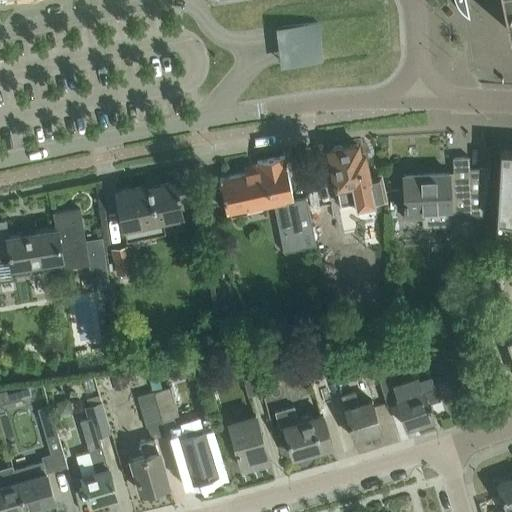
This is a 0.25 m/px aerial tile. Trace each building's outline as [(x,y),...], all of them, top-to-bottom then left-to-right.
[(465,12),(462,0),(448,0),(450,5),(452,9),(455,13),(459,16),(463,19),(467,20),(465,12)] [(511,0),(501,0),(508,31),(511,30),(511,0)] [(315,23),(279,27),(283,64),(319,60),(315,23)] [(332,148),(328,149),(333,171),(332,174),(333,180),(335,182),(336,186),(340,205),(355,202),(357,207),(358,212),(374,208),(373,204),(374,204),(373,203),(386,200),(384,193),(380,174),(368,176),(364,153),(359,154),(357,143),(342,146),(340,144),(333,145),(332,148)] [(511,150),(500,149),(496,220),(511,220),(511,150)] [(256,161),(257,163),(259,174),(246,176),(246,172),(219,178),(226,211),(279,201),(280,209),(276,209),(284,251),(316,245),(306,198),(293,200),(284,156),(256,161)] [(403,173),(405,219),(422,218),(422,226),(451,225),(450,217),(472,216),(484,215),(489,167),(469,168),(468,156),(452,157),(453,174),(448,174),(448,171),(447,171),(447,172),(404,174),(404,173),(403,173)] [(185,197),(184,193),(183,184),(176,185),(175,181),(144,187),(144,185),(115,191),(126,239),(165,231),(162,219),(182,214),(178,198),(185,197)] [(0,220),(0,279),(14,278),(13,270),(29,267),(28,264),(61,259),(62,266),(88,262),(84,240),(79,208),(53,212),(56,228),(8,236),(5,220),(0,220)] [(102,237),(84,240),(88,262),(92,289),(109,287),(102,237)] [(133,275),(127,244),(112,247),(118,278),(133,275)] [(483,302),(502,304),(507,259),(488,257),(483,302)] [(231,317),(217,319),(221,349),(222,361),(236,359),(231,317)] [(390,328),(389,337),(399,338),(400,329),(390,328)] [(342,349),(337,350),(339,357),(369,350),(369,348),(367,342),(342,349)] [(379,343),(367,342),(369,348),(369,350),(386,402),(397,398),(406,427),(433,418),(429,407),(431,407),(430,402),(439,399),(433,382),(429,369),(418,372),(403,377),(399,362),(393,363),(387,344),(379,343)] [(328,348),(315,350),(324,376),(336,373),(328,348)] [(324,376),(315,350),(294,352),(302,382),(324,376)] [(261,392),(251,357),(237,359),(248,395),(261,392)] [(497,383),(486,386),(490,400),(502,397),(497,383)] [(170,386),(153,391),(161,422),(179,417),(170,386)] [(7,389),(0,391),(0,403),(10,401),(7,389)] [(161,422),(153,391),(136,396),(145,426),(161,422)] [(381,430),(372,400),(359,404),(355,391),(341,395),(354,438),(381,430)] [(109,431),(101,400),(84,405),(92,435),(109,431)] [(331,445),(322,413),(298,420),(294,405),(274,410),(280,430),(285,428),(293,456),(331,445)] [(39,413),(52,460),(64,457),(51,410),(39,413)] [(269,460),(255,413),(228,421),(242,468),(269,460)] [(204,420),(176,429),(178,436),(177,436),(189,476),(190,476),(191,480),(219,472),(218,468),(206,427),(204,420)] [(168,484),(154,436),(139,441),(143,455),(131,459),(141,491),(168,484)] [(101,446),(89,450),(75,454),(90,504),(117,496),(108,467),(101,445),(101,446)] [(0,511),(13,511),(25,509),(16,480),(17,480),(12,464),(0,467),(0,511)] [(46,471),(17,480),(16,480),(25,509),(54,500),(46,471)] [(511,511),(511,477),(497,483),(507,508),(506,508),(506,511),(511,511)]
